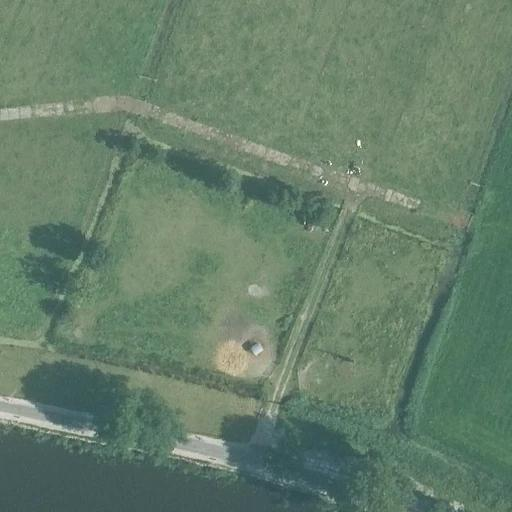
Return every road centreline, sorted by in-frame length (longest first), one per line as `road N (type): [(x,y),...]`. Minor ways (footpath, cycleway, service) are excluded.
road 1 (unclassified): [(402,511),(229,452),(0,407)]
road 2 (track): [(360,186),(255,460)]
road 3 (track): [(187,125),(416,205)]
